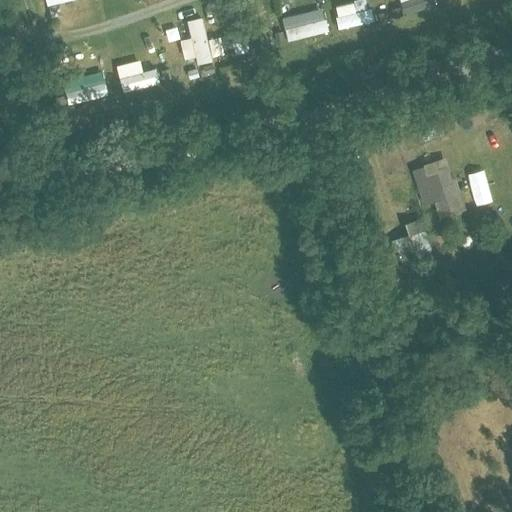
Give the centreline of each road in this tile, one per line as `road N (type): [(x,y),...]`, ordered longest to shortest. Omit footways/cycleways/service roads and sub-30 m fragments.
road 1 (residential): [(303,111),(415,511)]
road 2 (residential): [(54,167),(303,111)]
road 3 (residential): [(303,111),(511,41)]
